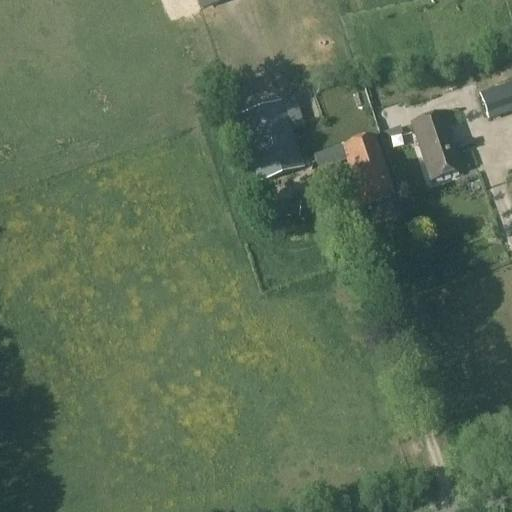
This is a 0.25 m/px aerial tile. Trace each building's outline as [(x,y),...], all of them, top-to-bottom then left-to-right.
[(219,3),(218,0),(196,0),(200,9),(219,3)] [(487,124),(499,120),(491,94),(478,98),(487,124)] [(281,103),(235,120),(257,187),(304,170),(281,103)] [(441,118),(411,128),(430,183),(459,173),(441,118)] [(341,144),(347,162),(363,208),(393,198),(371,134),(341,144)] [(511,202),(500,205),(501,214),(511,212),(511,202)]
